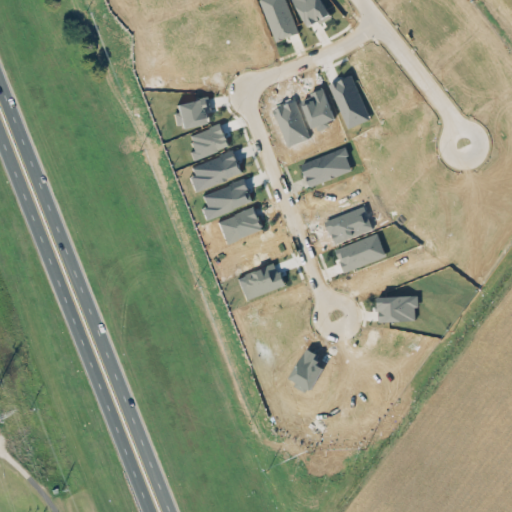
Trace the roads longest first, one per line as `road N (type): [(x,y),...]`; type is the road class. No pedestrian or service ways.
road 1 (motorway): [(173,511),(0,74)]
road 2 (motorway): [(0,123),(154,511)]
road 3 (residential): [(378,22),(340,47),(251,83),(246,97),(316,285),(338,318)]
road 4 (tertiary): [(360,0),(467,142)]
